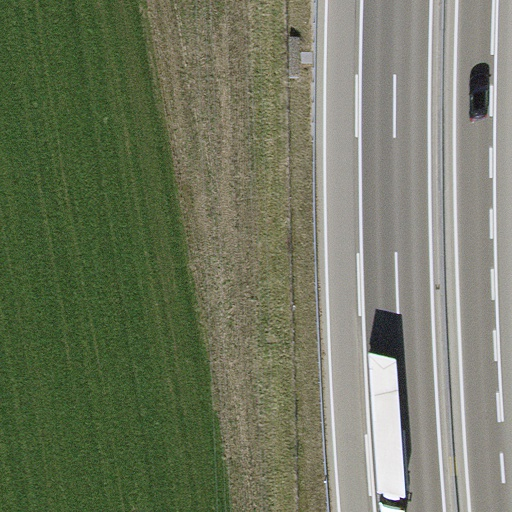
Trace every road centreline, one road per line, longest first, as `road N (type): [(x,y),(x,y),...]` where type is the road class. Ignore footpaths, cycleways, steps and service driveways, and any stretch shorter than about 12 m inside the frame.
road 1 (trunk): [(401,0),(399,251),(413,511)]
road 2 (trunk): [(493,511),(477,92)]
